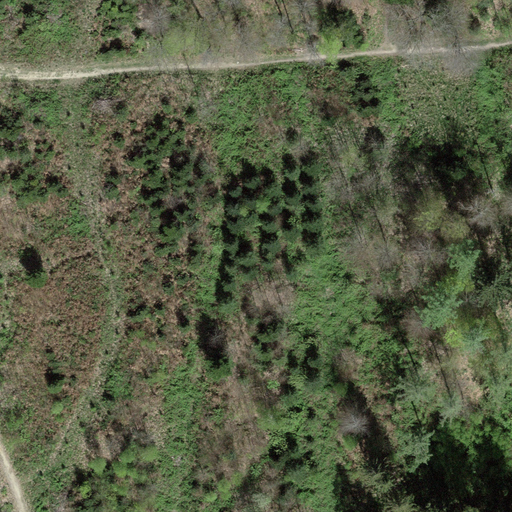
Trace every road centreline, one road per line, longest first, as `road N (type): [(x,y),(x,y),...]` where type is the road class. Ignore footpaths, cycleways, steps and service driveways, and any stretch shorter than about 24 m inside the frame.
road 1 (motorway): [(511,100),(0,377)]
road 2 (motorway): [(149,511),(511,320)]
